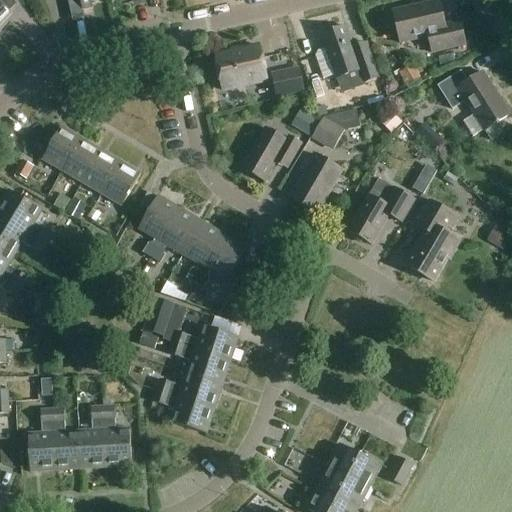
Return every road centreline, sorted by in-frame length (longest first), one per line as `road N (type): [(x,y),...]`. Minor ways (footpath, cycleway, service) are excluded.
road 1 (residential): [(318,248),(251,442),(225,479),(181,511)]
road 2 (residential): [(318,248),(210,180),(174,43)]
road 3 (residential): [(0,108),(68,56),(146,36),(174,43)]
road 4 (residential): [(174,43),(197,24),(306,0)]
